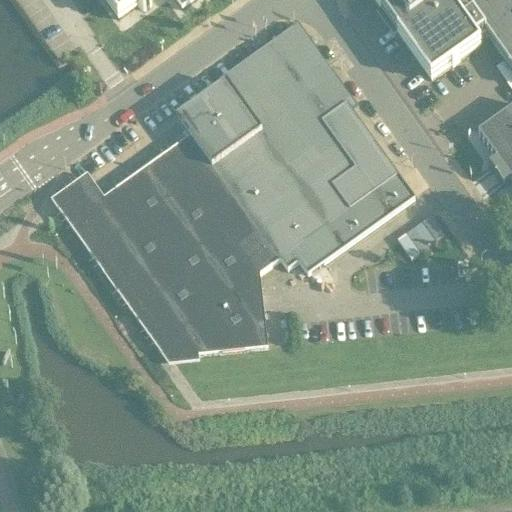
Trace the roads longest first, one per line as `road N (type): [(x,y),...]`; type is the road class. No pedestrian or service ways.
road 1 (unclassified): [(511,272),(314,0)]
road 2 (unclassified): [(279,0),(56,158)]
